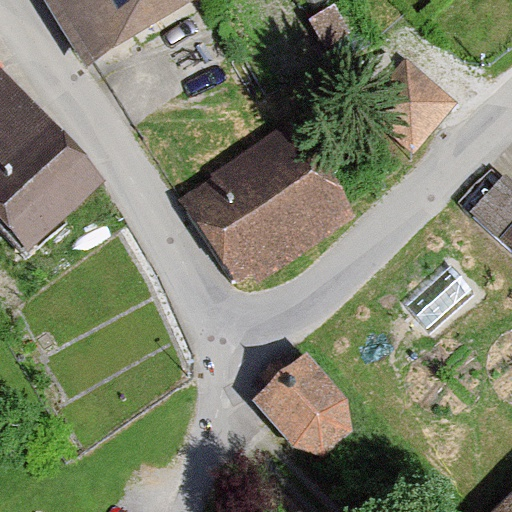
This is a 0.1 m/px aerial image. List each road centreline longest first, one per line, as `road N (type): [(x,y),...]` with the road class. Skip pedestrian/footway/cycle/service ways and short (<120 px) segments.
road 1 (unclassified): [(3,0),(240,342)]
road 2 (unclassified): [(240,342),(317,292),(511,110)]
road 3 (unclassified): [(177,511),(240,342)]
